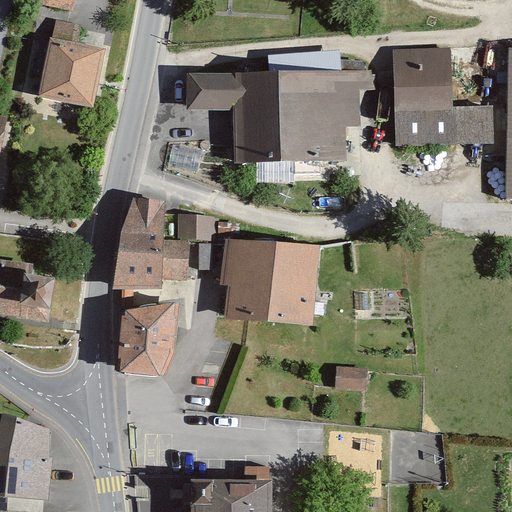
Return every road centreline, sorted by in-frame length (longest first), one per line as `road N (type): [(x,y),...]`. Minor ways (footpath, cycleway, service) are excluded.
road 1 (tertiary): [(151,0),(105,232)]
road 2 (tertiary): [(95,411),(105,232)]
